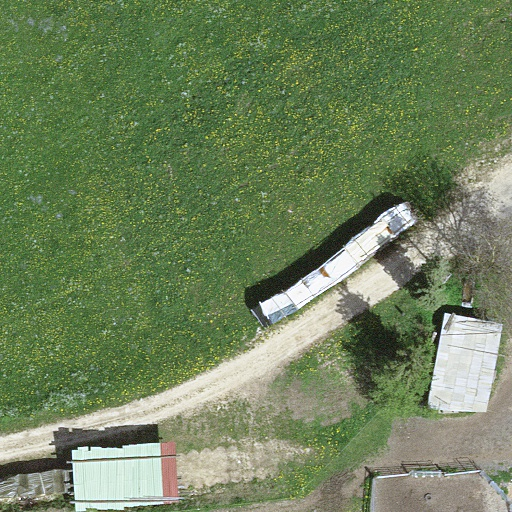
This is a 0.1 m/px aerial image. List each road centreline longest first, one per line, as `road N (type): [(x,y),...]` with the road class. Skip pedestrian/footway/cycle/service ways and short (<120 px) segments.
road 1 (track): [(511,192),(432,237),(235,377),(31,449),(361,452)]
road 2 (track): [(511,454),(361,452)]
